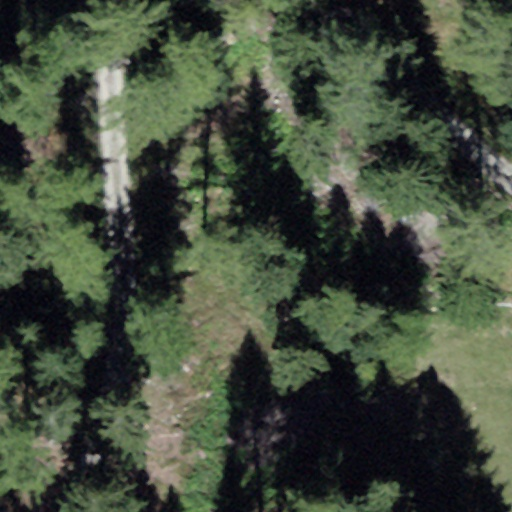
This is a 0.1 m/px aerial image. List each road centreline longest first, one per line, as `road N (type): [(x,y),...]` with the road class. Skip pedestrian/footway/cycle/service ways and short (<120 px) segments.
road 1 (track): [(100,0),(117,319),(58,511)]
road 2 (track): [(334,0),(511,139)]
